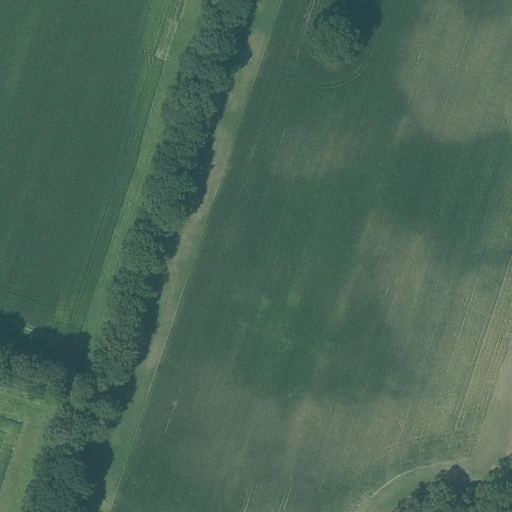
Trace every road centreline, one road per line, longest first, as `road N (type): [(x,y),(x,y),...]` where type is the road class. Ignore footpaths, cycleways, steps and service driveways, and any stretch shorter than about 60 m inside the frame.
road 1 (track): [(223,0),(97,379)]
road 2 (track): [(97,379),(54,511)]
